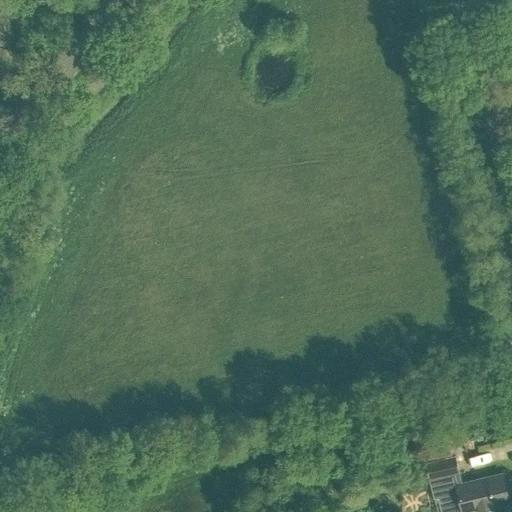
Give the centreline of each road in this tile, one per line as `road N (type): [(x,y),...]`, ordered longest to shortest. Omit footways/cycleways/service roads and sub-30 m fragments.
road 1 (secondary): [(0,144),(122,0)]
road 2 (unclassified): [(511,167),(476,21),(460,0)]
